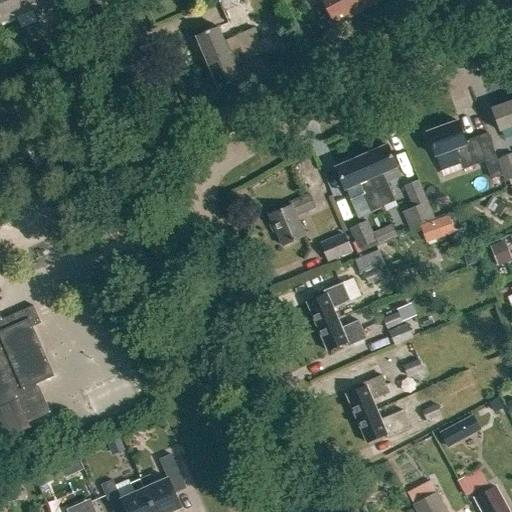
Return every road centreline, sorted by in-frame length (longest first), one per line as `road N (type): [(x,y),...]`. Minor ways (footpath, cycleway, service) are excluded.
road 1 (residential): [(332,496),(190,173)]
road 2 (residential): [(190,173),(336,99),(511,43)]
road 3 (residential): [(0,111),(131,34)]
road 4 (residential): [(190,173),(131,34)]
